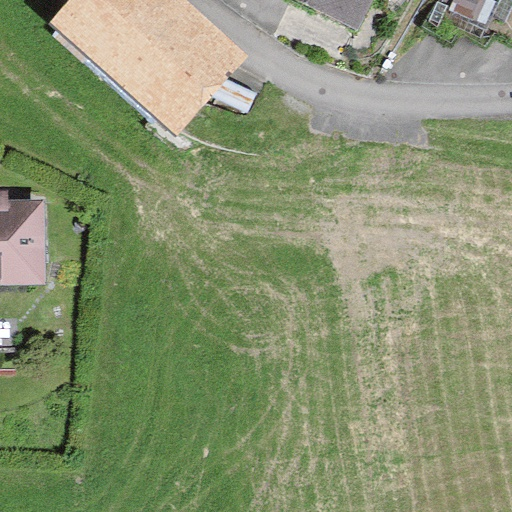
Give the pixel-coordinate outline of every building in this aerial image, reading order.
[(198,117),(240,71),(160,0),(71,0),(70,2),(198,117)] [(243,0),(345,48),(368,0),(243,0)] [(198,117),(70,2),(30,46),(159,161),(198,117)] [(39,279),(38,208),(0,208),(0,284),(14,284),(13,279),(39,279)] [(378,286),(375,232),(329,235),(332,288),(378,286)]
